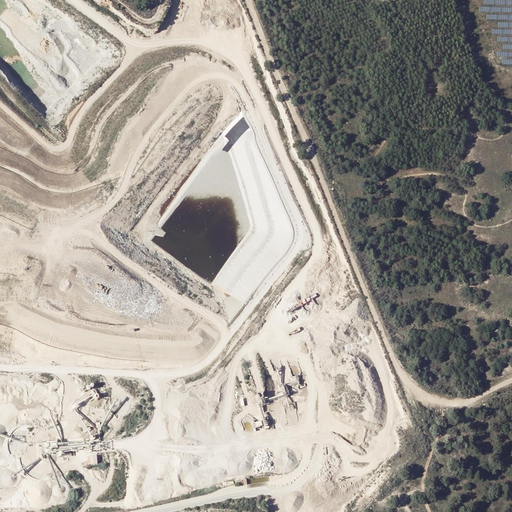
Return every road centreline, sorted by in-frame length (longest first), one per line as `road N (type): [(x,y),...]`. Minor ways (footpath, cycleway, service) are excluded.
road 1 (track): [(439,401),(391,361),(250,0)]
road 2 (unknown): [(252,114),(147,250)]
